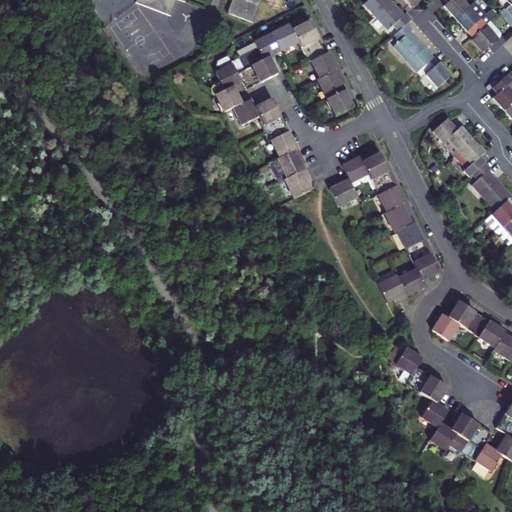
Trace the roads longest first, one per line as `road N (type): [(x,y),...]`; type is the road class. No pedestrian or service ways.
road 1 (residential): [(461,274),(391,134)]
road 2 (residential): [(461,274),(425,307),(418,329),(427,350),(473,383)]
road 3 (residential): [(382,117),(323,0)]
